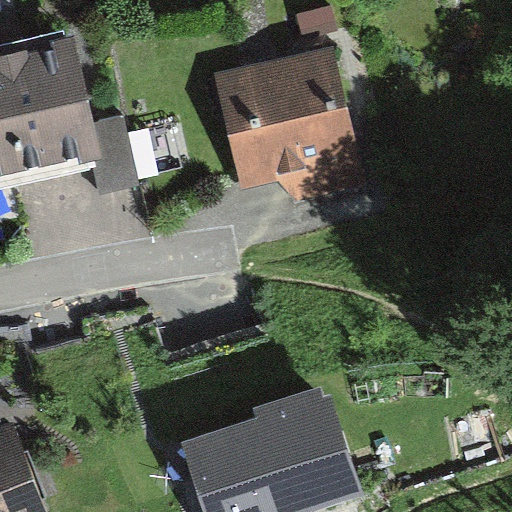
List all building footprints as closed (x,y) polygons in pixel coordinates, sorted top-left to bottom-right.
[(0,179),(98,160),(76,50),(0,65),(0,179)] [(327,52),(211,80),(239,199),(355,171),(327,52)] [(273,288),(169,316),(181,357),(284,329),(273,288)] [(324,393),(175,443),(198,511),(314,511),(359,497),(324,393)] [(39,511),(15,433),(0,438),(0,511),(39,511)]
